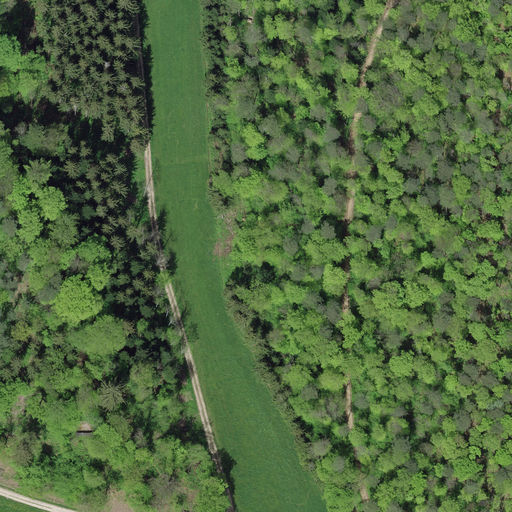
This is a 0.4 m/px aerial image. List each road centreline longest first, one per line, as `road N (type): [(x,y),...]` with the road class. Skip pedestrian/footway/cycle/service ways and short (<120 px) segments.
road 1 (track): [(234,511),(192,390),(151,194),(132,0)]
road 2 (track): [(369,511),(345,378),(348,238),(358,102),(393,0)]
